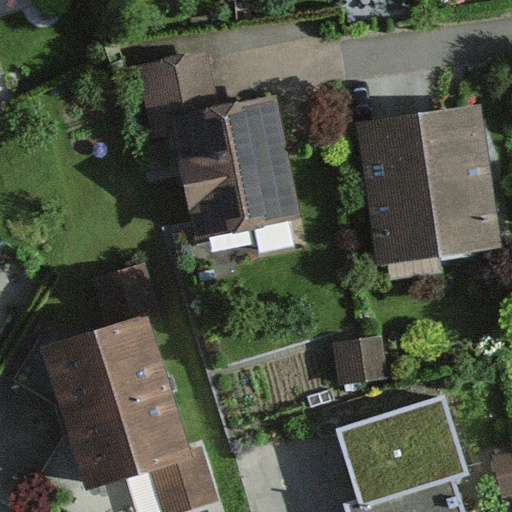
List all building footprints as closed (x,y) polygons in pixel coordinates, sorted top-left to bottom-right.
[(198,61),(132,75),(143,133),(172,127),(197,251),(305,230),(279,101),(228,112),(210,115),(198,61)] [(444,120),(362,133),(384,270),(504,251),(482,114),(444,120)] [(41,338),(17,386),(55,408),(65,443),(42,484),(89,502),(154,484),(162,511),(206,511),(218,509),(201,449),(187,453),(152,329),(167,325),(151,267),(92,283),(108,341),(46,358),(41,338)] [(380,339),(334,347),(341,388),(387,381),(380,339)] [(442,403),(334,437),(357,509),(345,511),(461,511),(454,489),(468,484),(442,403)] [(511,455),(494,460),(503,502),(511,499),(511,455)]
